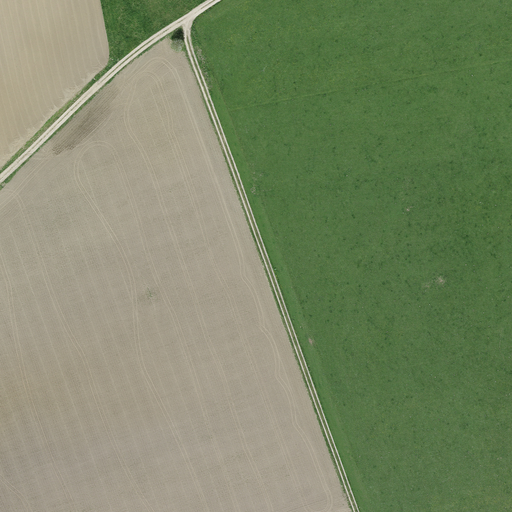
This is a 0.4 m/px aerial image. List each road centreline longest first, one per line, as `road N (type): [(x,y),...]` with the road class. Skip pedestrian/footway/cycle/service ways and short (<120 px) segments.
road 1 (track): [(355,511),(187,22)]
road 2 (track): [(0,186),(187,22)]
